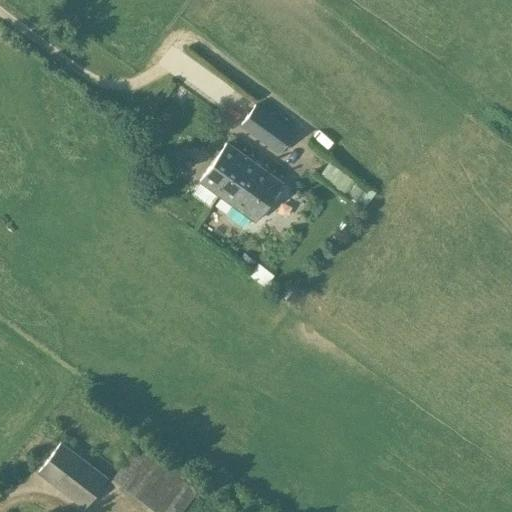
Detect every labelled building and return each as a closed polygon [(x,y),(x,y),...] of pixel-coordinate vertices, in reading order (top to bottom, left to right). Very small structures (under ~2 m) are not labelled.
[(240,125),(260,139),(276,117),(256,103),(240,125)] [(276,117),(260,139),(278,152),(294,130),(276,117)] [(200,180),(220,194),(247,157),(227,143),(200,180)] [(283,183),(247,157),(220,194),(234,204),(226,215),(244,227),(251,216),(256,220),(283,183)] [(319,175),(364,207),(375,192),(330,159),(319,175)] [(61,442),(39,471),(85,506),(107,477),(61,442)] [(141,443),(133,454),(114,480),(157,511),(179,511),(199,486),(141,443)]
